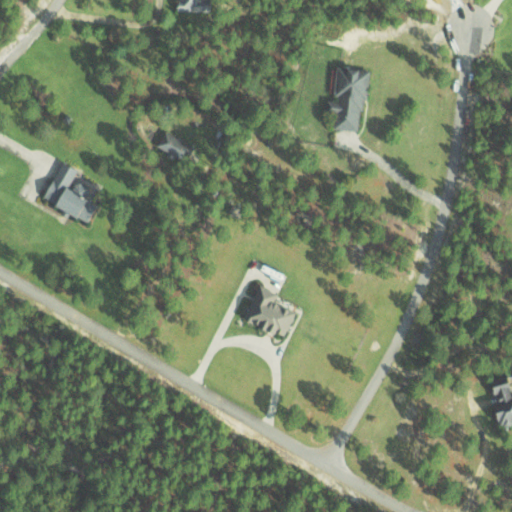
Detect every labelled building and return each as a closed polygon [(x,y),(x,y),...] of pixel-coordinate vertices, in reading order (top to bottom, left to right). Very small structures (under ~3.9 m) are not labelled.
[(366,68),(335,65),(332,99),(326,98),(325,110),(333,111),(331,128),(360,130),(366,68)] [(191,143),(163,129),(154,146),(182,160),(191,143)] [(75,169),(58,161),(40,200),(86,221),(95,202),(66,189),(75,169)] [(283,337),(294,311),(272,302),(276,293),(256,285),(241,319),(283,337)] [(511,395),(510,396),(503,374),(488,378),(495,402),(489,404),(496,427),(511,423),(509,417),(511,416),(511,395)]
